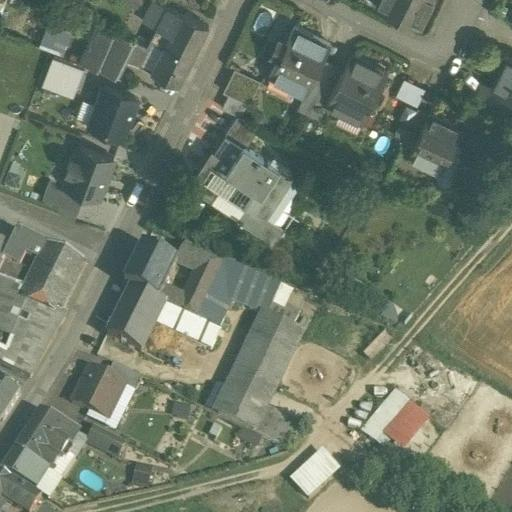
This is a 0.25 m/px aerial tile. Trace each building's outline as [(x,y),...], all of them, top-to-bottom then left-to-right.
[(167,6),(154,0),(143,21),(156,27),(157,27),(158,27),(167,6)] [(378,0),(376,5),(419,26),(431,0),(378,0)] [(170,33),(163,46),(191,58),(207,25),(180,12),(170,33)] [(74,25),(51,16),(40,42),(63,51),(74,25)] [(115,32),(96,25),(80,60),(96,67),(103,50),(125,58),(139,65),(149,45),(148,45),(147,44),(135,38),(134,39),(115,31),(115,32)] [(329,43),(294,26),(269,75),(305,92),(315,71),(329,43)] [(157,27),(156,27),(147,44),(148,45),(149,43),(151,40),(163,46),(170,33),(158,27),(157,27)] [(163,46),(151,40),(149,43),(148,45),(149,45),(139,65),(150,71),(163,46)] [(163,46),(150,71),(178,85),(191,58),(163,46)] [(125,58),(103,50),(96,67),(117,75),(125,58)] [(511,53),(508,52),(491,88),(511,98),(511,53)] [(327,102),(326,103),(362,121),(386,71),(351,54),(337,82),(327,102)] [(84,67),(53,55),(44,80),(75,92),(84,67)] [(225,91),(250,103),(260,80),(236,68),(225,91)] [(326,76),(315,71),(305,91),(316,97),(326,76)] [(403,75),(395,93),(417,102),(424,85),(403,75)] [(337,82),(326,76),(316,97),(327,102),(337,82)] [(137,97),(103,85),(89,123),(122,135),(127,121),(130,122),(135,109),(133,108),(137,97)] [(242,100),(228,93),(221,107),(235,113),(242,100)] [(429,112),(418,106),(407,127),(419,133),(429,112)] [(461,127),(429,112),(419,133),(409,154),(439,169),(440,170),(450,150),(461,127)] [(259,125),(236,114),(223,134),(243,147),(245,143),(246,144),(259,125)] [(407,127),(397,148),(409,154),(419,133),(407,127)] [(243,147),(223,134),(213,149),(233,162),(243,147)] [(246,144),(245,143),(243,147),(233,162),(227,170),(229,172),(256,189),(237,217),(257,230),(293,174),(246,144)] [(113,158),(79,145),(75,158),(71,156),(65,171),(69,173),(64,185),(98,198),(113,158)] [(233,162),(213,149),(191,183),(212,198),(229,172),(227,170),(233,162)] [(458,154),(450,150),(440,170),(439,169),(436,176),(436,180),(439,184),(442,186),(447,185),(451,183),(461,162),(461,158),(458,154)] [(51,187),(44,207),(52,210),(59,190),(51,187)] [(46,249),(19,235),(17,235),(17,236),(10,248),(9,251),(25,259),(38,265),(46,249)] [(10,248),(0,243),(0,367),(18,376),(18,375),(29,381),(66,317),(62,315),(62,316),(54,312),(56,309),(24,293),(32,277),(20,271),(3,263),(9,251),(10,248)] [(205,257),(185,248),(179,261),(199,269),(205,257)] [(86,268),(46,249),(38,265),(32,277),(24,293),(56,309),(54,312),(62,316),(62,315),(86,268)] [(176,266),(144,251),(142,250),(124,288),(130,291),(159,305),(162,298),(178,267),(176,266)] [(25,259),(9,251),(3,263),(20,271),(25,259)] [(281,288),(205,257),(199,269),(196,275),(215,284),(203,310),(197,322),(219,332),(219,331),(223,324),(232,305),(261,317),(261,316),(267,318),(281,288)] [(215,284),(196,275),(184,301),(203,310),(215,284)] [(159,305),(130,291),(106,339),(141,356),(156,327),(165,308),(159,305)] [(184,301),(175,297),(162,298),(159,305),(165,308),(197,322),(203,310),(184,301)] [(197,322),(165,308),(156,327),(211,352),(220,332),(219,331),(219,332),(197,322)] [(267,318),(261,316),(261,317),(253,333),(258,335),(231,392),(266,409),(302,336),(267,318)] [(230,327),(223,324),(219,331),(220,332),(227,335),(230,327)] [(142,382),(113,368),(107,379),(125,388),(125,389),(136,395),(142,382)] [(107,379),(89,370),(72,406),(102,421),(110,405),(115,408),(125,389),(125,388),(107,379)] [(0,383),(0,422),(2,424),(20,397),(0,383)] [(266,409),(231,392),(218,419),(289,454),(302,428),(266,410),(266,409)] [(394,392),(361,432),(378,446),(385,438),(412,407),(394,392)] [(432,425),(412,407),(385,438),(406,456),(432,425)] [(77,435),(39,416),(15,452),(49,474),(51,475),(77,435)] [(125,446),(95,431),(87,446),(117,460),(125,446)] [(49,474),(15,452),(1,474),(36,494),(49,474)] [(341,474),(320,453),(288,484),(309,505),(341,474)] [(151,471),(139,469),(136,485),(148,487),(151,471)] [(49,474),(36,494),(48,502),(61,482),(51,475),(49,474)] [(34,511),(41,502),(0,476),(0,498),(6,503),(21,511),(34,511)]
